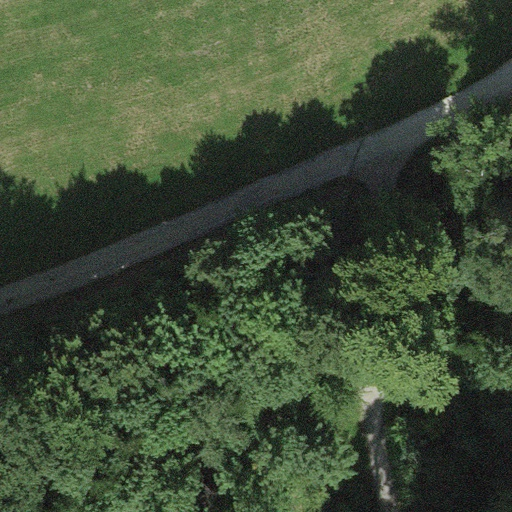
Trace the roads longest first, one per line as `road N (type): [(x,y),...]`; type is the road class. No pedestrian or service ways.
road 1 (unclassified): [(511,76),(388,145),(0,298)]
road 2 (track): [(388,511),(364,386),(388,145)]
